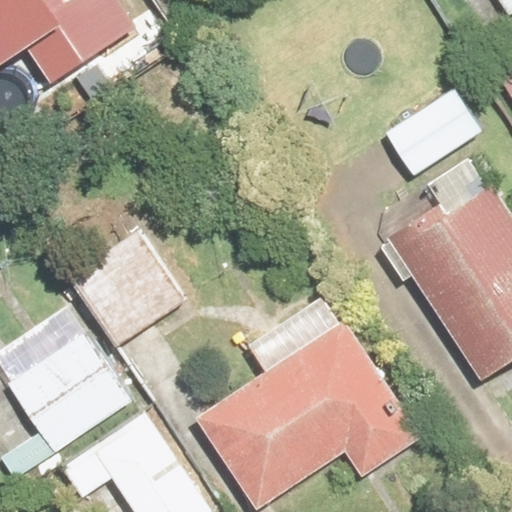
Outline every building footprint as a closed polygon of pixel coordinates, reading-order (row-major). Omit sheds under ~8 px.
[(493,132),(462,87),(394,132),(425,177),(493,132)] [(419,239),(403,249),(491,386),(511,372),(511,179),(494,151),(401,212),(419,239)] [(195,297),(150,231),(87,273),(131,340),(195,297)] [(373,483),(438,439),(340,296),(261,351),(277,375),(211,421),(273,511),(276,511),(356,458),(373,483)] [(142,396),(92,332),(19,389),(70,454),(142,396)] [(145,511),(222,511),(156,416),(71,475),(90,502),(122,479),(145,511)]
